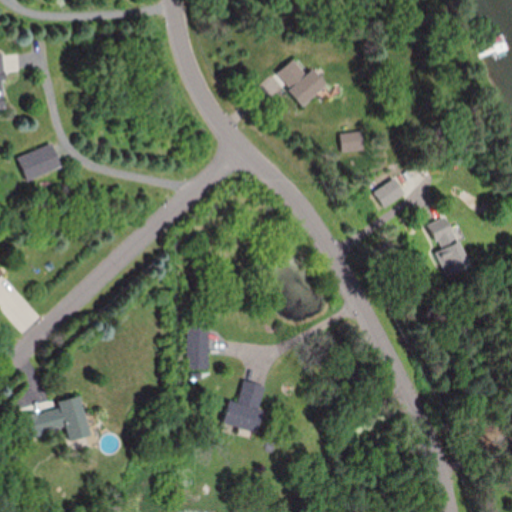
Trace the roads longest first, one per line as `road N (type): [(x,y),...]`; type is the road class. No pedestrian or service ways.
road 1 (residential): [(176,0),(205,94),(335,245),(385,347),(448,511)]
road 2 (residential): [(247,148),(0,371)]
